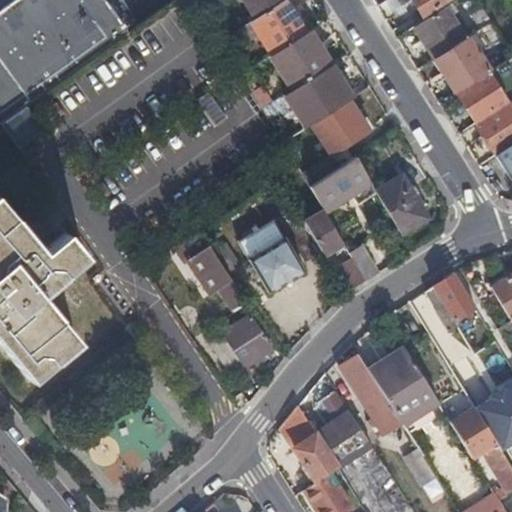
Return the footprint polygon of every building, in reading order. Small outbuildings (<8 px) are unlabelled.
[(0,123),(105,47),(73,0),(14,0),(0,10),(0,123)] [(246,0),(256,15),(280,0),(246,0)] [(273,52),(306,30),(286,0),(280,0),(256,15),(252,19),(273,52)] [(415,0),(423,13),(443,0),(415,0)] [(482,26),(492,20),(481,2),(471,8),(482,26)] [(415,25),(436,56),(467,36),(447,5),(415,25)] [(270,53),(292,87),(299,83),(307,78),(328,64),(332,61),(311,28),(306,30),(273,52),(270,53)] [(488,70),(490,69),(469,35),(467,36),(436,56),(457,90),(488,70)] [(457,90),(477,122),(508,102),(511,99),(511,54),(490,69),(488,70),(457,90)] [(332,61),(328,64),(350,98),(354,95),(332,61)] [(350,98),(328,64),(307,78),(299,83),(292,87),(284,92),(305,126),(311,123),(350,98)] [(262,84),(253,89),(263,106),(272,100),(262,84)] [(370,129),(350,98),(311,123),(331,154),(370,129)] [(477,122),(498,153),(511,143),(511,99),(508,102),(477,122)] [(511,143),(498,153),(511,175),(511,143)] [(330,153),(301,172),(308,185),(338,166),(330,153)] [(338,166),(308,185),(321,206),(346,189),(356,203),(375,191),(374,189),(366,176),(354,155),(338,166)] [(375,191),(400,234),(427,217),(401,174),(374,189),(375,191)] [(43,250),(0,198),(0,339),(32,378),(79,339),(40,293),(86,255),(66,231),(43,250)] [(323,209),(304,220),(325,254),(342,243),(323,209)] [(274,220),(241,241),(270,290),(304,269),(274,220)] [(203,235),(199,228),(186,239),(187,241),(177,249),(185,262),(189,259),(212,294),(219,289),(231,307),(244,298),(228,273),(214,252),(203,235)] [(214,252),(228,273),(243,263),(229,242),(214,252)] [(364,280),(376,272),(360,245),(348,252),(364,280)] [(355,286),(364,280),(348,252),(347,252),(338,257),(355,286)] [(476,306),(455,270),(425,289),(435,305),(435,306),(449,329),(459,323),(456,318),(476,306)] [(511,317),(511,274),(493,286),(511,317)] [(250,315),(221,334),(222,335),(242,365),(243,366),(252,360),(255,364),(259,361),(257,357),(271,347),(250,315)] [(501,334),(511,326),(511,318),(497,326),(501,334)] [(229,374),(242,365),(222,335),(209,344),(229,374)] [(383,359),(418,414),(439,401),(404,345),(383,359)] [(384,435),(403,421),(369,368),(359,352),(341,365),(358,393),(384,435)] [(403,421),(404,423),(418,414),(383,359),(369,368),(403,421)] [(330,471),(339,465),(317,431),(299,404),(282,425),(292,441),(296,439),(298,443),(295,445),(317,480),(330,471)] [(508,493),(511,490),(511,466),(497,441),(474,405),(451,420),(457,429),(473,456),(482,451),(504,487),(508,493)] [(356,454),(373,443),(350,409),(334,420),(356,454)] [(339,465),(356,454),(334,420),(317,431),(339,465)] [(511,422),(495,433),(511,460),(511,422)] [(339,465),(330,471),(335,477),(343,472),(339,465)] [(335,477),(330,471),(317,480),(304,488),(319,511),(339,511),(347,507),(352,504),(335,477)] [(504,487),(496,492),(500,498),(508,493),(504,487)] [(474,503),(480,511),(494,511),(503,507),(505,506),(500,498),(496,492),(495,490),(474,503)] [(460,511),(480,511),(474,503),(461,511),(460,511)]
